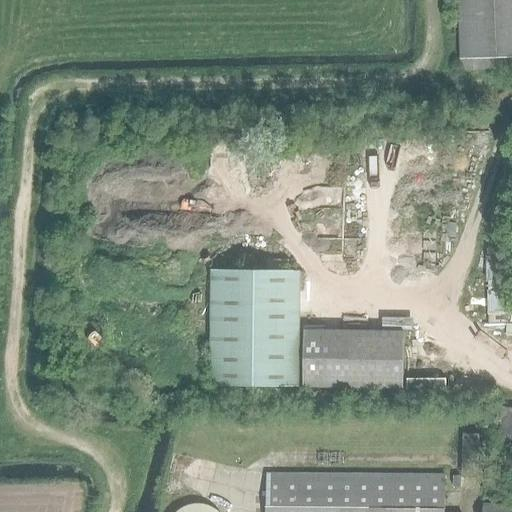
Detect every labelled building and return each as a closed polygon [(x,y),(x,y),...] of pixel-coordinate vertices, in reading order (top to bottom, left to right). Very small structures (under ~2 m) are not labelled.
[(511,0),(457,0),(459,70),(511,68),(511,0)] [(299,270),(211,268),(209,385),(298,386),(299,270)] [(504,294),(504,285),(490,286),(491,308),(505,307),(504,294)] [(403,387),(404,331),(303,330),(303,386),(403,387)] [(511,407),(500,407),(498,448),(511,448),(511,407)] [(444,511),(444,474),(266,473),(265,511),(444,511)]
